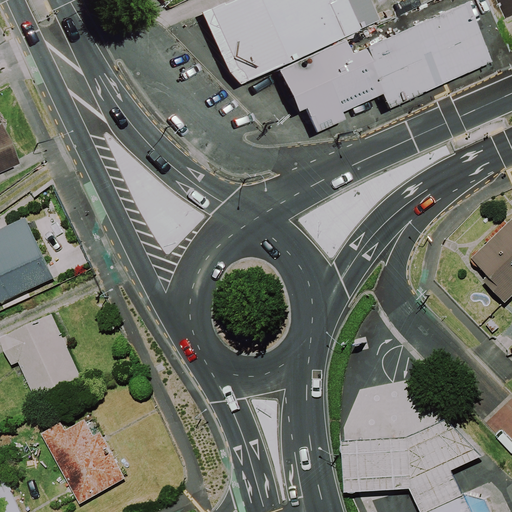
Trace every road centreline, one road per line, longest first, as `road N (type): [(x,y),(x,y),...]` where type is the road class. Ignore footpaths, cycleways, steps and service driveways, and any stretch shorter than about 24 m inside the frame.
road 1 (primary): [(258,239),(320,183),(511,94)]
road 2 (trunk): [(184,325),(114,216),(66,78)]
road 3 (trunk): [(66,78),(223,200),(248,237)]
road 4 (trunk): [(307,341),(308,441),(324,511)]
road 5 (primary): [(419,195),(370,238),(316,319)]
road 6 (trunk): [(265,511),(211,361)]
road 7 (residential): [(413,317),(511,422)]
road 8 (primary): [(419,195),(397,288),(413,317)]
road 9 (trunk): [(184,325),(183,289),(193,267),(209,251),(248,237)]
